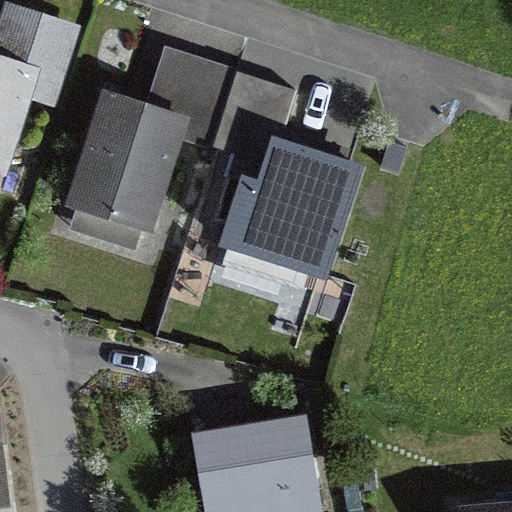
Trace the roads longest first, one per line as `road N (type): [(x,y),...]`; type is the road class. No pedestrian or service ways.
road 1 (residential): [(205,0),(503,97)]
road 2 (residential): [(0,329),(39,339),(63,511)]
